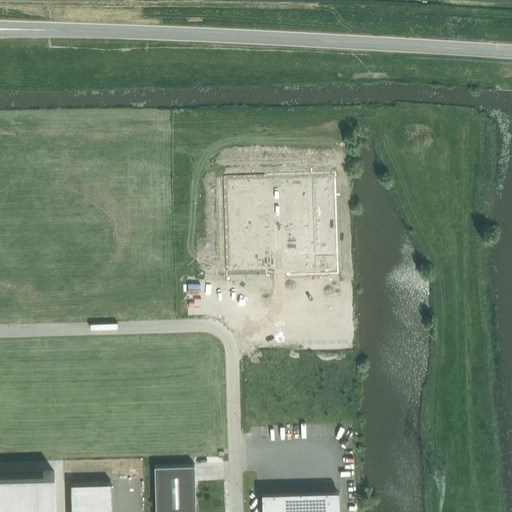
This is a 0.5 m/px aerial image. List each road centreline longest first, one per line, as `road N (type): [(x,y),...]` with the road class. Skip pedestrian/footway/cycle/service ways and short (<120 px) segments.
road 1 (unclassified): [(236,511),(232,348),(219,329),(0,331)]
road 2 (unclassified): [(511,53),(116,32)]
